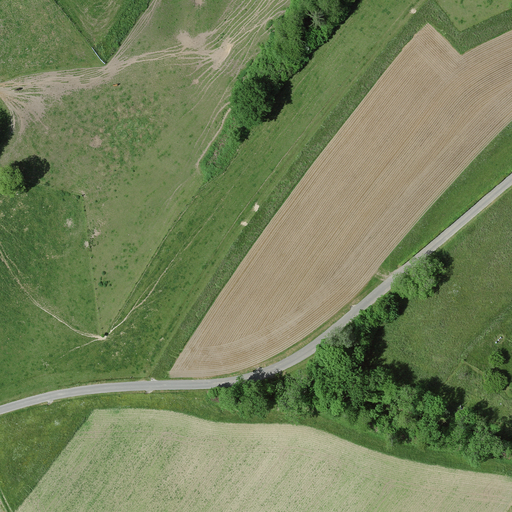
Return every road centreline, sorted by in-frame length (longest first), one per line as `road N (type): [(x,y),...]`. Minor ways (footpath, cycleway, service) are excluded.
road 1 (tertiary): [(511,178),(329,334),(274,369),(223,382),(77,391),(0,410)]
road 2 (track): [(511,444),(310,380),(289,362)]
